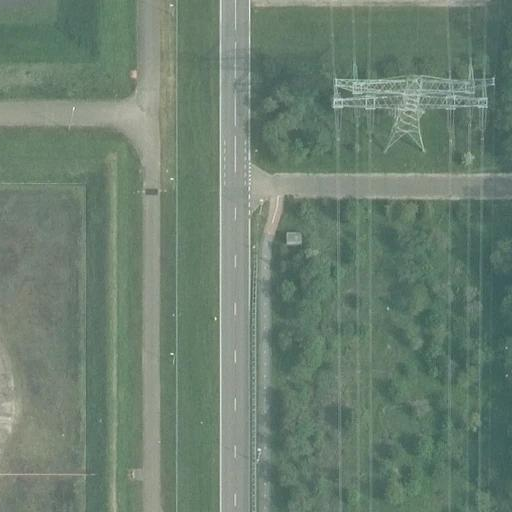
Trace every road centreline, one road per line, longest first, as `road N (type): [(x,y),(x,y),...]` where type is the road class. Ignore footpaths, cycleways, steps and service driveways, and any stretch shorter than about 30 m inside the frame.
road 1 (unclassified): [(235,511),(235,189)]
road 2 (unclassified): [(235,189),(511,187)]
road 3 (unclassified): [(235,189),(236,0)]
